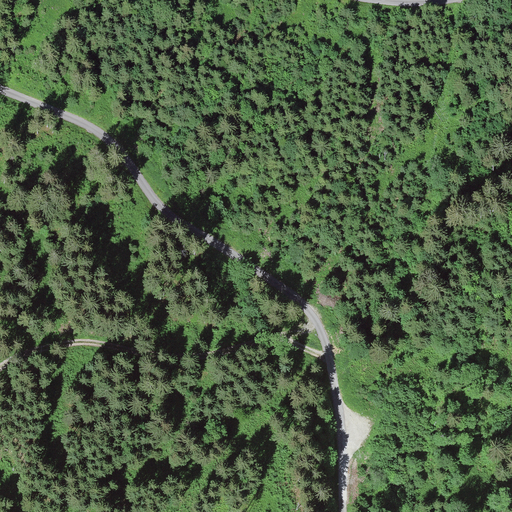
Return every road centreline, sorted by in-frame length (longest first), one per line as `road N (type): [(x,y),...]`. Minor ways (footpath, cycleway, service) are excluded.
road 1 (unclassified): [(343,511),(335,386),(312,313),(175,218),(109,139),(0,88)]
road 2 (track): [(319,323),(197,356),(60,342),(0,367)]
